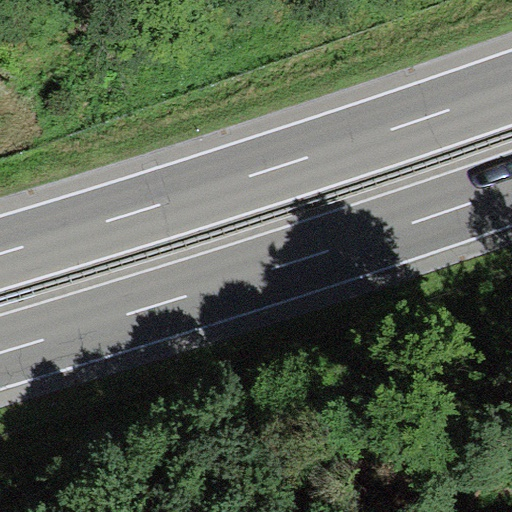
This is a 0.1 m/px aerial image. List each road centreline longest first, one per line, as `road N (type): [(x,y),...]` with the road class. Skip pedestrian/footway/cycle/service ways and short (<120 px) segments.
road 1 (motorway): [(511,86),(0,252)]
road 2 (motorway): [(0,353),(511,189)]
